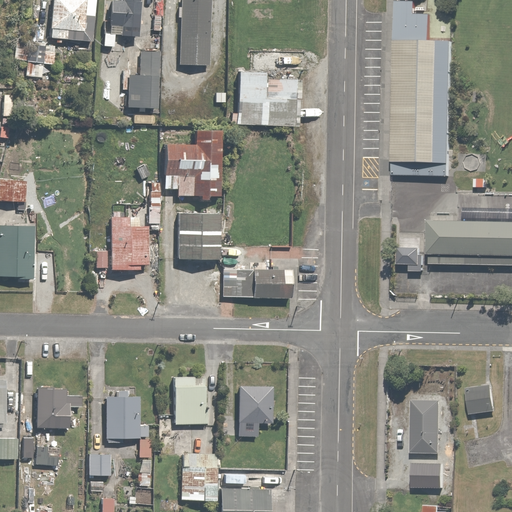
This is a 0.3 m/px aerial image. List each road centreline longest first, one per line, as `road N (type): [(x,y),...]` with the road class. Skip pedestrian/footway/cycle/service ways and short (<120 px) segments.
road 1 (residential): [(341,329),(0,324)]
road 2 (residential): [(341,329),(349,0)]
road 3 (residential): [(338,511),(341,329)]
road 4 (residential): [(511,333),(341,329)]
